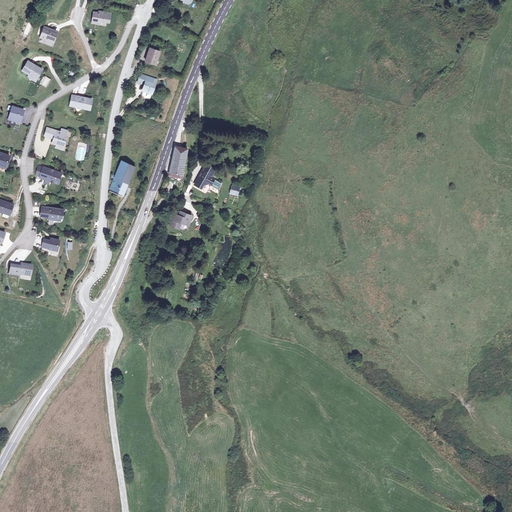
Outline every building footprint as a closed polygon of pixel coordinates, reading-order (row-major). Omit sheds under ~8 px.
[(95,12),(93,23),(106,25),(106,21),(110,21),(112,13),(103,11),(102,14),(95,12)] [(22,34),(28,36),(33,24),(26,21),(22,34)] [(44,25),(39,41),(54,46),(59,30),(44,25)] [(156,46),(151,60),(160,64),(165,50),(156,46)] [(44,69),(29,60),(22,71),(29,75),(27,78),(36,83),(44,69)] [(151,77),(145,74),(142,80),(149,83),(146,90),(155,94),(155,93),(160,81),(151,77)] [(47,88),(51,79),(44,75),(39,84),(47,88)] [(91,97),(76,92),(73,103),(86,106),(87,101),(90,102),(91,97)] [(25,111),(13,107),(9,119),(19,122),(21,115),(23,116),(25,111)] [(70,134),(52,128),(49,135),(58,138),(56,143),(60,145),(62,148),(67,146),(70,138),(69,138),(70,134)] [(85,160),(86,143),(78,143),(77,160),(85,160)] [(181,175),(188,148),(177,146),(170,173),(181,175)] [(12,156),(0,152),(0,163),(2,164),(1,166),(8,168),(12,156)] [(115,175),(110,187),(124,194),(136,164),(122,158),(117,171),(112,169),(111,173),(115,175)] [(63,172),(45,166),(41,177),(59,183),(63,172)] [(212,183),(214,179),(210,177),(213,171),(205,166),(196,184),(203,188),(205,184),(212,183)] [(14,204),(0,199),(0,210),(11,214),(14,204)] [(66,211),(46,208),(44,217),(53,218),(53,220),(64,221),(64,216),(66,216),(66,211)] [(190,227),(194,213),(184,209),(182,213),(178,212),(174,223),(183,226),(184,225),(190,227)] [(54,242),(47,240),(45,247),(52,249),(60,251),(62,241),(54,239),(54,242)] [(34,265),(24,264),(24,267),(17,265),(16,274),(24,275),(24,274),(33,275),(34,265)]
